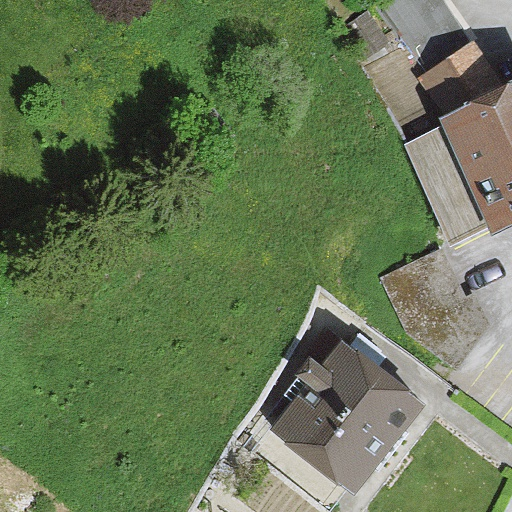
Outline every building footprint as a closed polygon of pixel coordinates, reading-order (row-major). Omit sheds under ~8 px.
[(444,0),(379,0),(430,72),(473,41),(444,0)] [(367,14),(345,31),(367,60),(389,44),(367,14)] [(430,72),(418,80),(445,115),(505,87),(473,41),(430,72)] [(490,226),(493,231),(511,222),(511,83),(505,87),(445,115),(436,119),(439,125),(401,143),(449,245),(490,226)] [(443,248),(380,278),(406,333),(455,371),(490,325),(475,293),(467,297),(443,248)] [(424,406),(343,342),(323,368),(310,358),(295,377),(307,386),(271,431),(285,442),(283,444),(337,486),(341,483),(355,494),(424,406)]
